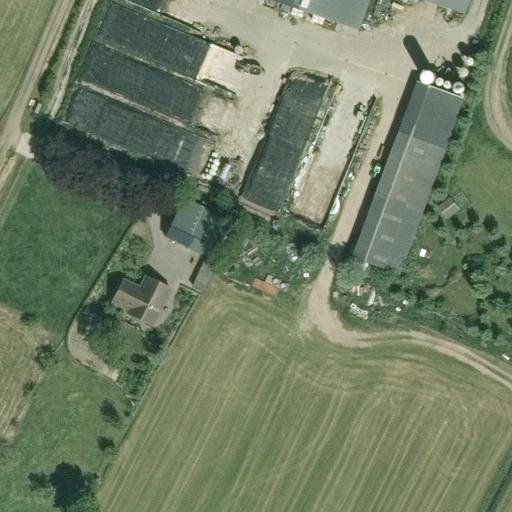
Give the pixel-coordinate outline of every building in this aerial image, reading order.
[(266,0),(358,31),(368,0),(266,0)] [(422,0),(466,15),(471,0),(422,0)] [(149,35),(210,55),(212,49),(224,53),(228,41),(230,41),(232,37),(208,29),(211,20),(173,7),(171,14),(158,9),(149,35)] [(460,99),(414,82),(352,259),(399,275),(460,99)] [(71,111),(105,122),(114,93),(80,83),(71,111)] [(344,192),(374,104),(343,94),(319,166),(317,165),(311,181),(344,192)] [(272,174),(286,148),(275,142),(261,168),(272,174)] [(208,260),(218,236),(227,219),(182,198),(174,215),(163,239),(208,260)] [(296,229),(302,215),(290,210),(283,224),(296,229)] [(111,304),(127,312),(126,315),(151,327),(170,290),(145,277),(139,288),(123,280),(111,304)]
